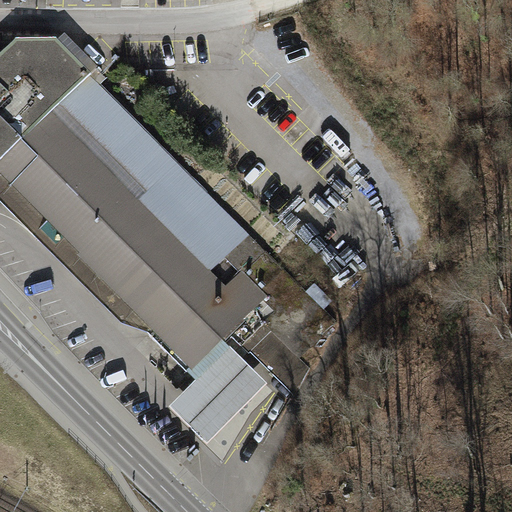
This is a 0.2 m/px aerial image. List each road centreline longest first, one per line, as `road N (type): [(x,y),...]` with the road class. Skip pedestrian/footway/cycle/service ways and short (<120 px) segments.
road 1 (primary): [(0,322),(189,511)]
road 2 (unclassified): [(0,24),(228,10)]
